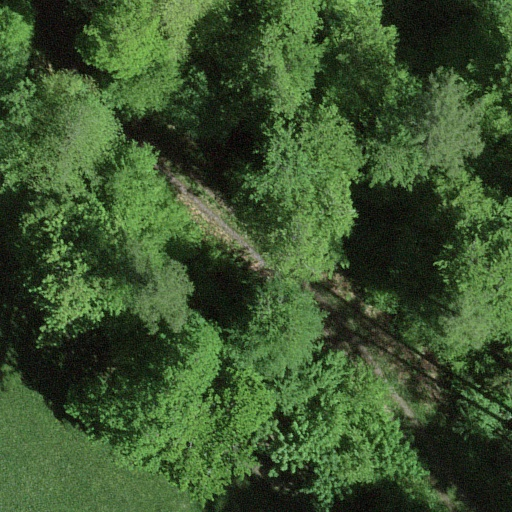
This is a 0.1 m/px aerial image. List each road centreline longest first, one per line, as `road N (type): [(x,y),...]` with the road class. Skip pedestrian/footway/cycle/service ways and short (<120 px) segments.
road 1 (track): [(464,511),(369,372),(92,82),(63,0)]
road 2 (track): [(300,511),(0,263)]
